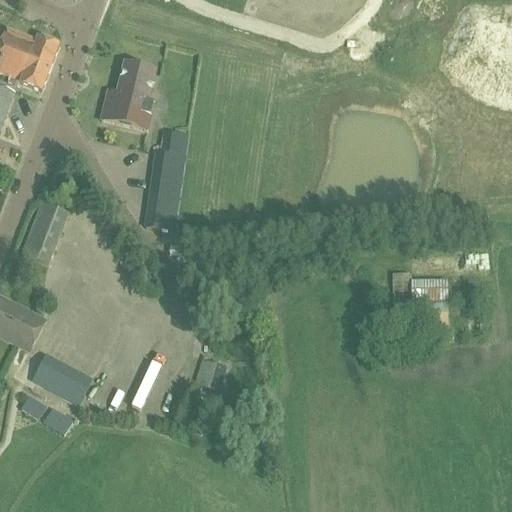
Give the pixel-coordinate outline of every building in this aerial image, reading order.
[(0,48),(0,75),(20,83),(21,84),(20,86),(43,95),(60,48),(38,40),(37,43),(7,31),(0,48)] [(150,104),(157,74),(125,66),(118,96),(108,94),(101,124),(147,135),(154,105),(150,104)] [(0,134),(16,95),(0,88),(0,134)] [(185,161),(187,140),(165,136),(163,157),(158,156),(155,172),(146,231),(174,234),(182,176),(185,161)] [(46,266),(65,220),(40,211),(22,256),(46,266)] [(488,250),(464,253),(465,263),(489,260),(488,250)] [(412,286),(412,278),(394,278),(395,304),(395,333),(448,332),(448,304),(448,286),(412,286)] [(0,341),(30,357),(48,322),(0,296),(0,341)] [(469,321),(466,331),(480,336),(484,326),(469,321)] [(80,410),(94,384),(46,358),(32,385),(80,410)] [(219,397),(227,371),(206,364),(198,390),(219,397)] [(100,401),(114,373),(104,368),(90,396),(100,401)] [(116,378),(106,404),(115,408),(126,382),(116,378)] [(39,424),(48,410),(29,399),(21,413),(39,424)] [(78,417),(57,404),(43,427),(65,440),(74,425),(77,427),(79,424),(75,421),(78,417)]
